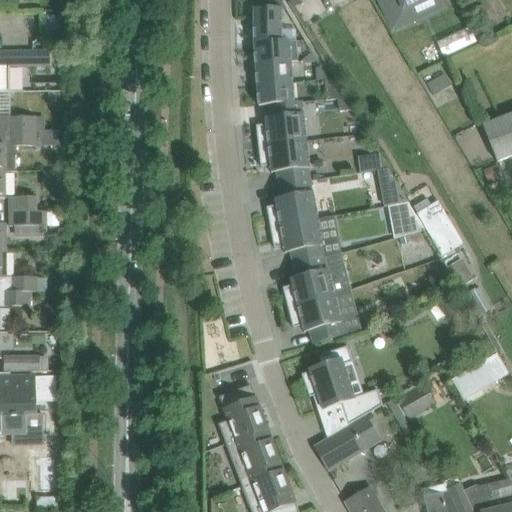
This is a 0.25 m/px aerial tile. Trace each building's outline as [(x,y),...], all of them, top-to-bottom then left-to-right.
[(253,40),(253,45),(281,42),(281,40),(282,40),(282,30),(281,30),(281,24),(282,24),(282,19),(281,19),(281,10),(286,10),(281,3),(284,0),(262,0),(263,9),(253,9),(253,18),(257,18),(257,25),(253,25),(253,30),(249,30),(249,40),(253,40)] [(379,0),(393,30),(444,7),(440,0),(379,0)] [(485,26),(498,17),(487,1),(474,10),(485,26)] [(60,20),(42,21),(42,32),(55,32),(60,32),(60,20)] [(54,34),(54,48),(65,49),(65,34),(54,34)] [(258,52),(254,53),(255,65),(290,63),(297,62),(296,41),(281,42),(253,45),(253,47),(257,46),(258,52)] [(0,93),(10,93),(10,67),(33,67),(49,67),(49,52),(32,52),(0,53),(0,93)] [(256,85),(292,83),(292,81),(293,81),(292,72),(291,72),(290,63),(255,65),(255,67),(259,67),(259,73),(255,73),(256,85)] [(321,69),(315,70),(315,81),(325,81),(326,81),(326,78),(321,69)] [(451,87),(444,74),(426,85),(433,97),(451,87)] [(285,104),(293,103),(293,102),(294,102),(293,92),(292,92),(292,87),(292,83),(256,85),(257,89),(261,89),(261,95),(257,95),(258,107),(269,106),(270,106),(270,105),(285,104)] [(285,104),(270,105),(270,106),(271,125),(256,127),(258,147),(306,142),(305,139),(306,139),(305,129),(304,129),(304,127),(305,127),(304,121),(303,122),(303,115),(302,115),(301,103),(293,103),(285,104)] [(511,113),(482,125),(497,163),(511,156),(511,113)] [(8,119),(8,134),(45,133),(44,118),(35,118),(8,119)] [(0,173),(4,173),(17,173),(17,171),(16,171),(16,157),(16,156),(16,148),(35,148),(35,140),(44,140),(44,147),(55,146),(55,133),(45,133),(8,134),(9,147),(5,147),(5,146),(0,145),(0,173)] [(276,173),(278,186),(310,181),(308,169),(309,169),(308,163),(309,163),(309,157),(308,157),(307,155),(308,155),(307,145),(306,145),(306,142),(258,147),(260,168),(270,167),(271,172),(271,174),(272,174),(276,173)] [(485,170),(489,182),(503,176),(498,165),(485,170)] [(377,183),(394,181),(387,170),(375,172),(377,183)] [(62,192),(62,171),(42,171),(42,188),(50,188),(50,192),(62,192)] [(266,208),(270,229),(317,220),(317,217),(318,217),(316,207),(315,207),(314,205),(315,205),(314,199),(314,200),(312,193),(312,191),(310,181),(278,186),(280,199),(276,199),(275,200),(275,201),(276,206),(266,208)] [(10,214),(36,214),(36,198),(9,199),(10,214)] [(414,211),(438,253),(457,242),(434,200),(414,211)] [(36,214),(10,214),(10,228),(14,228),(14,238),(39,238),(39,227),(59,227),(59,214),(36,214)] [(290,253),(292,266),(324,259),(321,247),(322,247),(321,240),(322,240),(321,235),(320,235),(319,232),(320,232),(319,223),(318,223),(317,220),(270,229),(274,249),(283,247),(285,253),(285,254),(286,254),(290,253)] [(407,236),(399,238),(401,245),(409,243),(407,236)] [(6,254),(0,253),(0,293),(3,294),(10,293),(29,293),(37,293),(37,292),(47,292),(47,279),(6,279),(6,254)] [(282,289),(287,309),(334,297),(333,294),(334,294),(332,285),(331,285),(330,282),(331,282),(330,277),(329,277),(327,270),(324,259),(292,266),(295,279),(292,279),(290,280),(291,281),(292,286),(282,289)] [(478,288),(468,294),(480,314),(490,308),(478,288)] [(442,292),(439,303),(450,305),(453,294),(442,292)] [(0,308),(30,308),(29,293),(10,293),(3,294),(0,293),(0,308)] [(334,297),(287,309),(293,329),(297,328),(299,333),(299,334),(300,333),(308,331),(313,345),(344,336),(341,324),(339,317),(340,317),(339,311),(338,312),(337,309),(338,309),(336,300),(335,300),(334,297)] [(205,322),(214,366),(235,362),(226,318),(205,322)] [(341,405),(348,426),(383,406),(377,391),(354,398),(343,366),(353,363),(347,347),(318,357),(321,366),(308,370),(309,373),(301,375),(309,399),(317,396),(322,412),(341,405)] [(469,370),(475,381),(486,374),(492,385),(509,375),(497,354),(469,370)] [(4,359),(4,373),(39,373),(39,359),(4,359)] [(58,373),(46,373),(46,386),(58,386),(58,373)] [(0,435),(8,435),(44,434),(43,414),(35,414),(34,384),(7,385),(7,399),(0,399),(0,435)] [(218,425),(225,445),(267,429),(251,386),(219,398),(228,421),(218,425)] [(408,421),(435,406),(424,386),(397,401),(408,421)] [(363,451),(348,426),(314,446),(329,471),(363,451)] [(225,445),(242,488),(283,472),(267,429),(225,445)] [(250,511),(298,511),(283,472),(242,488),(250,511)] [(427,511),(455,511),(446,493),(446,491),(443,485),(427,489),(429,497),(424,498),(427,511)] [(511,511),(511,493),(489,499),(486,485),(478,487),(476,485),(463,491),(460,485),(446,491),(446,493),(455,511),(511,511)] [(349,511),(383,511),(369,488),(344,503),(349,511)]
